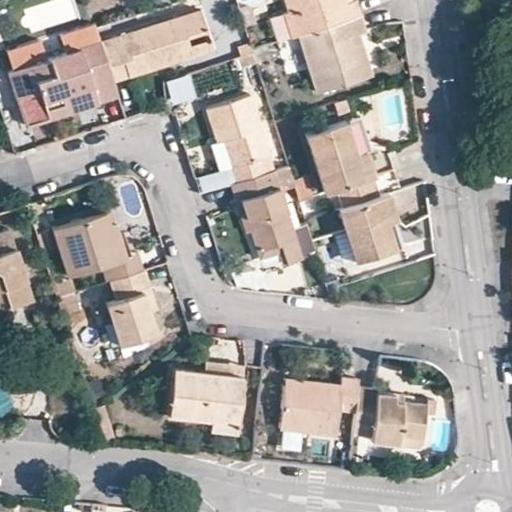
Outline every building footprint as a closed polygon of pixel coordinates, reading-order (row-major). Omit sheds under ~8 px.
[(286,0),(290,11),(285,13),(292,38),(299,36),(332,25),(362,16),(357,0),(346,3),(345,0),(286,0)] [(209,29),(203,10),(152,25),(101,39),(113,79),(163,64),(159,54),(189,44),(187,36),(209,29)] [(292,38),(285,13),(266,20),(274,44),(292,38)] [(362,16),(332,25),(299,36),(317,91),(373,75),(360,35),(367,33),(362,16)] [(187,36),(189,44),(159,54),(163,64),(215,50),(209,29),(187,36)] [(113,79),(101,39),(7,68),(15,96),(38,90),(45,114),(76,105),(71,87),(88,82),(94,100),(117,93),(113,79)] [(253,50),(251,43),(237,47),(239,57),(254,52),(253,50)] [(76,105),(94,100),(88,82),(71,87),(76,105)] [(203,106),(213,142),(221,140),(234,182),(266,172),(261,155),(269,153),(250,91),(203,106)] [(363,152),(371,149),(360,118),(347,123),(357,153),(363,152)] [(347,123),(306,136),(323,193),(336,190),(371,178),(363,152),(357,153),(347,123)] [(221,140),(213,142),(209,144),(223,185),(227,185),(234,182),(221,140)] [(253,254),(275,246),(277,252),(283,267),(301,261),(294,240),(275,169),(266,172),(234,182),(227,185),(231,201),(237,199),(247,232),(253,254)] [(292,182),(299,202),(315,197),(307,177),(292,182)] [(377,198),(371,178),(336,190),(342,210),(377,198)] [(342,210),(337,212),(354,262),(393,251),(385,224),(392,222),(396,221),(388,195),(377,198),(342,210)] [(237,199),(231,201),(241,234),(247,232),(237,199)] [(52,227),(67,274),(102,263),(107,280),(136,271),(132,255),(123,257),(116,234),(112,223),(110,223),(106,211),(52,227)] [(392,222),(385,224),(393,251),(400,249),(392,222)] [(23,299),(0,228),(0,303),(1,306),(23,299)] [(277,252),(275,246),(253,254),(255,259),(277,252)] [(136,271),(144,269),(137,253),(132,255),(136,271)] [(107,280),(113,301),(104,304),(118,345),(154,334),(147,312),(140,293),(150,290),(144,269),(136,271),(107,280)] [(147,312),(156,309),(150,290),(140,293),(147,312)] [(205,362),(205,369),(217,370),(218,362),(205,362)] [(173,366),(168,410),(208,414),(207,422),(207,427),(232,430),(238,373),(217,370),(205,369),(173,366)] [(330,436),(333,412),(350,414),(354,386),(354,380),(337,378),(336,383),(282,377),(276,428),(330,436)] [(350,414),(349,434),(369,436),(369,443),(396,447),(397,439),(420,441),(424,415),(425,408),(401,404),(392,403),(393,396),(374,393),(374,389),(354,386),(350,414)] [(393,396),(392,403),(401,404),(401,396),(393,396)] [(100,400),(88,408),(98,441),(114,442),(100,400)] [(425,408),(424,415),(431,416),(433,404),(426,402),(425,408)] [(168,410),(167,417),(207,422),(208,414),(168,410)] [(397,439),(396,447),(419,450),(420,441),(397,439)]
